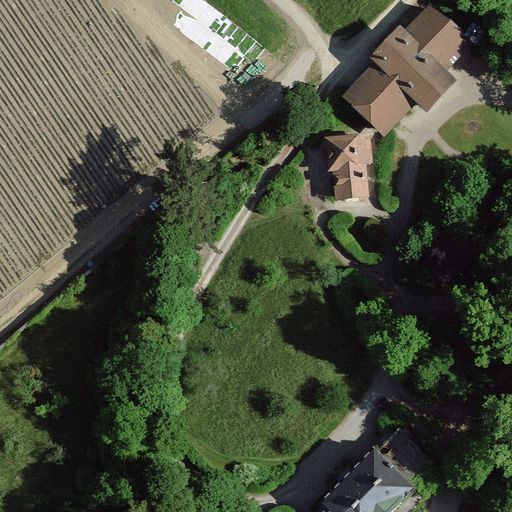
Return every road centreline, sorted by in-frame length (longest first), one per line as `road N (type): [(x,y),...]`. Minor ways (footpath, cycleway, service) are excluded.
road 1 (track): [(273,0),(322,47),(326,90),(291,161),(204,268),(169,349),(174,431),(192,478),(242,511)]
road 2 (track): [(261,511),(319,472),(395,392),(401,337),(380,287),(342,253),(312,202)]
